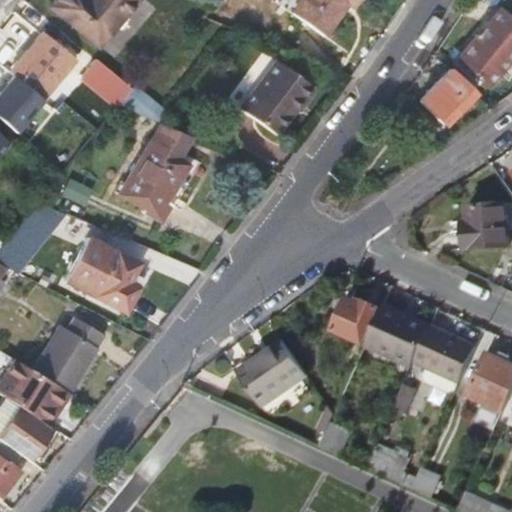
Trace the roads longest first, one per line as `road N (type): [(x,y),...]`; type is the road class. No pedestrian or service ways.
road 1 (tertiary): [(436,0),(199,312)]
road 2 (tertiary): [(39,511),(199,312)]
road 3 (tertiary): [(342,237),(511,118)]
road 4 (unclassified): [(342,237),(511,316)]
road 5 (tertiary): [(199,312),(342,237)]
